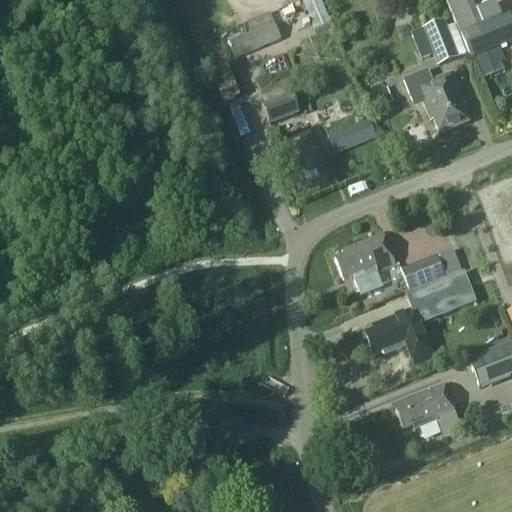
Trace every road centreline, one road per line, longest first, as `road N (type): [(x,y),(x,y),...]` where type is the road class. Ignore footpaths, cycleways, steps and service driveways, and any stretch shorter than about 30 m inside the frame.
road 1 (residential): [(323,511),(306,462),(292,254),(303,236),(352,210),(511,147)]
road 2 (track): [(0,461),(186,428),(304,440)]
